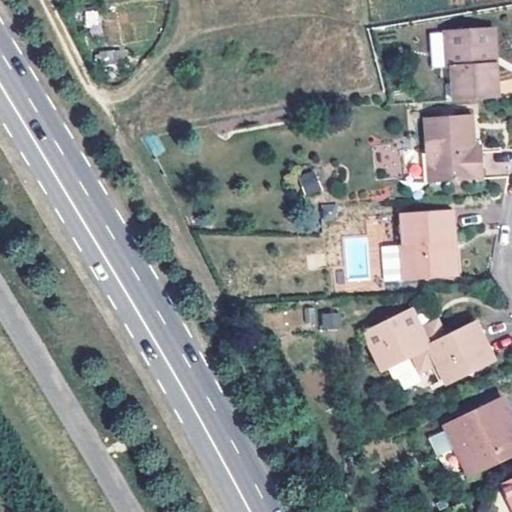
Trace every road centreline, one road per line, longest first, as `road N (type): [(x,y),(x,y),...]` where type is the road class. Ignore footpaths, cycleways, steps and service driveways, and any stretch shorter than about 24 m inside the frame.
road 1 (primary): [(264,511),(215,414),(0,55)]
road 2 (primary): [(0,104),(236,511)]
road 3 (unclassified): [(0,300),(128,511)]
road 4 (track): [(43,0),(112,121)]
